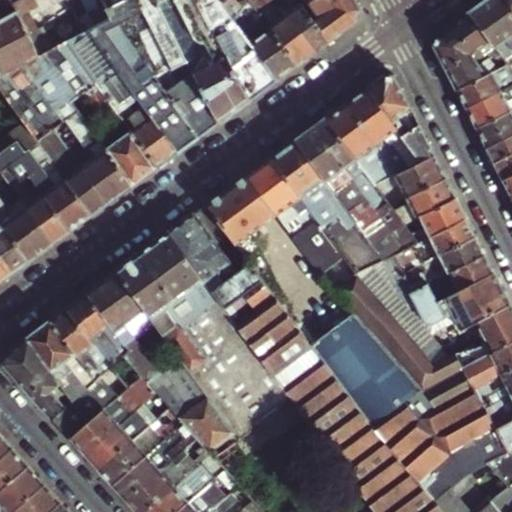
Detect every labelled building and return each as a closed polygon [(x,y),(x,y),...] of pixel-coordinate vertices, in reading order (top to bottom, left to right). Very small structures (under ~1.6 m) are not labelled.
[(0,0),(0,18),(19,9),(16,3),(6,8),(2,0),(0,0)] [(14,0),(16,3),(19,9),(42,54),(70,40),(87,31),(70,0),(14,0)] [(298,65),(253,3),(244,9),(236,0),(229,0),(223,4),(253,44),(278,79),(298,65)] [(317,51),(289,13),(283,17),(270,0),(250,0),(253,3),(298,65),(317,51)] [(331,41),(309,11),(300,0),(285,0),(286,0),(282,3),(289,13),(317,51),(331,41)] [(312,0),(300,0),(309,11),(313,8),(309,2),(312,0)] [(361,8),(357,0),(312,0),(309,2),(313,8),(309,11),(331,41),(359,21),(361,8)] [(511,3),(509,0),(490,0),(472,14),(504,56),(509,64),(511,67),(511,3)] [(113,17),(108,6),(96,13),(101,23),(113,17)] [(0,85),(2,88),(24,119),(93,214),(133,185),(107,148),(88,120),(73,99),(85,91),(99,82),(70,40),(42,54),(19,9),(0,18),(0,85)] [(436,46),(448,70),(469,57),(476,58),(480,64),(494,55),(498,59),(504,56),(472,14),(438,38),(436,46)] [(118,108),(138,93),(93,28),(87,31),(70,40),(99,82),(118,108)] [(165,73),(138,93),(165,131),(180,120),(195,140),(218,122),(278,80),(278,79),(253,44),(221,65),(212,54),(165,73)] [(469,57),(448,70),(459,90),(509,64),(504,56),(498,59),(494,55),(480,64),(476,58),(469,57)] [(511,67),(509,64),(459,90),(468,109),(511,85),(511,67)] [(386,75),(369,87),(398,128),(402,125),(404,127),(416,117),(395,76),(386,75)] [(107,148),(133,185),(159,166),(118,108),(99,82),(85,91),(99,111),(107,123),(110,125),(112,123),(122,137),(107,148)] [(511,85),(468,109),(478,130),(511,112),(511,85)] [(398,128),(369,87),(348,103),(399,173),(422,162),(398,128)] [(73,99),(88,120),(99,111),(85,91),(73,99)] [(118,108),(159,166),(179,152),(165,131),(138,93),(118,108)] [(348,103),(328,117),(358,158),(372,148),(376,154),(371,158),(387,179),(399,173),(348,103)] [(511,112),(478,130),(488,149),(511,136),(511,112)] [(358,158),(328,117),(298,139),(338,194),(348,186),(345,182),(352,177),(372,204),(386,223),(379,228),(365,208),(354,216),(385,259),(394,255),(407,248),(419,242),(406,224),(393,206),(377,184),(358,158)] [(436,155),(416,117),(404,127),(402,125),(398,128),(422,162),(436,155)] [(71,230),(93,214),(24,119),(0,136),(0,168),(1,169),(11,162),(13,166),(17,164),(21,171),(25,168),(71,230)] [(165,131),(179,152),(195,140),(180,120),(165,131)] [(511,136),(488,149),(496,163),(511,154),(511,136)] [(338,194),(298,139),(273,157),(335,242),(340,238),(337,234),(343,230),(335,219),(340,216),(329,200),(338,194)] [(511,154),(496,163),(504,180),(511,176),(511,154)] [(409,197),(447,178),(436,155),(422,162),(399,173),(387,179),(377,184),(393,206),(399,202),(393,191),(403,186),(409,197)] [(273,157),(249,174),(279,214),(286,224),(320,270),(343,252),(335,242),(273,157)] [(54,242),(71,230),(25,168),(21,171),(17,164),(13,166),(11,162),(1,169),(5,176),(13,170),(27,188),(19,194),(20,195),(54,242)] [(249,174),(208,204),(252,262),(282,302),(293,294),(259,248),(272,239),(273,231),(267,223),(279,214),(249,174)] [(458,198),(447,178),(409,197),(416,209),(406,214),(399,202),(393,206),(406,224),(458,198)] [(0,220),(30,260),(54,242),(20,195),(7,205),(0,195),(0,220)] [(419,242),(468,218),(458,198),(406,224),(419,242)] [(386,223),(372,204),(365,208),(379,228),(386,223)] [(445,511),(435,501),(376,430),(313,345),(282,302),(252,262),(239,271),(196,213),(170,231),(206,280),(292,396),(378,511),(445,511)] [(478,237),(468,218),(419,242),(407,248),(409,253),(415,251),(417,256),(421,254),(437,246),(442,255),(478,237)] [(0,275),(3,280),(30,260),(0,220),(0,275)] [(170,231),(118,270),(154,319),(206,280),(170,231)] [(429,284),(487,255),(478,237),(442,255),(445,262),(429,270),(420,274),(421,277),(425,286),(429,284)] [(426,263),(442,255),(437,246),(421,254),(426,263)] [(409,253),(407,248),(394,255),(398,262),(410,255),(409,253)] [(511,342),(511,303),(495,271),(438,300),(429,284),(425,286),(413,292),(409,284),(404,274),(398,262),(394,255),(385,259),(382,261),(404,303),(408,302),(413,311),(419,307),(426,319),(434,322),(454,312),(457,318),(463,330),(479,321),(494,352),(511,342)] [(445,262),(442,255),(426,263),(429,270),(445,262)] [(495,271),(487,255),(429,284),(438,300),(495,271)] [(404,303),(382,261),(358,273),(434,361),(451,352),(433,331),(457,318),(454,312),(434,322),(426,319),(419,307),(413,311),(408,302),(404,303)] [(118,270),(88,292),(130,349),(132,352),(127,356),(146,377),(159,392),(173,407),(187,423),(201,438),(213,452),(238,434),(184,361),(166,374),(165,373),(163,374),(138,338),(157,324),(154,319),(118,270)] [(456,350),(451,352),(434,361),(358,273),(353,275),(333,286),(357,312),(423,387),(464,366),(456,350)] [(425,286),(421,277),(409,284),(413,292),(425,286)] [(292,396),(206,280),(154,319),(157,324),(184,361),(238,434),(242,439),(257,428),(254,423),(292,396)] [(88,292),(68,307),(96,342),(107,357),(112,363),(130,349),(88,292)] [(68,307),(52,319),(99,379),(115,367),(112,363),(107,357),(100,362),(89,348),(96,342),(68,307)] [(498,429),(484,403),(476,388),(511,369),(511,342),(494,352),(464,366),(423,387),(357,312),(313,345),(376,430),(435,501),(469,472),(489,461),(510,451),(498,429)] [(99,379),(52,319),(28,337),(78,398),(91,388),(90,386),(98,380),(99,379)] [(6,364),(53,418),(72,403),(78,398),(28,337),(6,353),(6,364)] [(85,408),(95,419),(107,409),(118,400),(132,389),(115,367),(99,379),(98,380),(102,385),(107,382),(111,387),(85,408)] [(511,395),(511,369),(476,388),(484,403),(489,401),(492,405),(511,395)] [(146,377),(133,387),(147,402),(154,396),(159,392),(146,377)] [(159,392),(154,396),(158,401),(150,408),(159,419),(173,407),(159,392)] [(498,429),(511,421),(511,395),(492,405),(489,401),(484,403),(498,429)] [(118,400),(107,409),(121,424),(130,417),(131,416),(118,400)] [(53,418),(72,439),(90,423),(72,403),(53,418)] [(158,420),(172,436),(187,423),(173,407),(159,419),(158,420)] [(95,419),(90,423),(72,439),(85,454),(121,424),(107,409),(95,419)] [(121,424),(85,454),(100,470),(135,440),(144,432),(130,417),(121,424)] [(511,449),(511,421),(498,429),(510,451),(511,449)] [(182,435),(192,446),(193,445),(201,438),(187,423),(172,436),(148,455),(113,484),(127,500),(173,461),(164,450),(182,435)] [(0,460),(14,448),(0,432),(0,460)] [(193,445),(207,461),(210,458),(215,454),(213,452),(201,438),(193,445)] [(135,440),(100,470),(113,484),(148,455),(135,440)] [(235,443),(217,456),(220,460),(229,469),(233,474),(235,471),(238,467),(240,459),(239,450),(238,446),(235,443)] [(0,492),(30,466),(14,448),(0,460),(0,492)] [(511,449),(510,451),(489,461),(510,487),(511,485),(511,449)] [(215,454),(210,458),(215,464),(220,460),(217,456),(215,454)] [(207,461),(202,464),(216,480),(219,478),(229,469),(220,460),(215,464),(210,458),(207,461)] [(173,461),(127,500),(137,511),(145,511),(188,477),(173,461)] [(9,511),(15,511),(46,484),(30,466),(0,492),(0,511),(5,507),(9,511)] [(229,469),(219,478),(232,494),(236,490),(243,485),(233,474),(229,469)] [(145,511),(178,511),(201,493),(206,489),(197,478),(192,482),(188,477),(145,511)] [(51,511),(62,502),(46,484),(15,511),(51,511)] [(236,498),(246,509),(250,506),(256,500),(243,485),(236,490),(240,495),(236,498)] [(511,485),(510,487),(499,496),(494,501),(503,511),(505,511),(509,509),(511,506),(511,485)] [(471,511),(503,511),(494,501),(499,496),(496,492),(471,511)] [(178,511),(210,511),(215,508),(201,493),(178,511)] [(266,511),(256,500),(250,506),(255,511),(266,511)] [(70,511),(62,502),(51,511),(70,511)]
